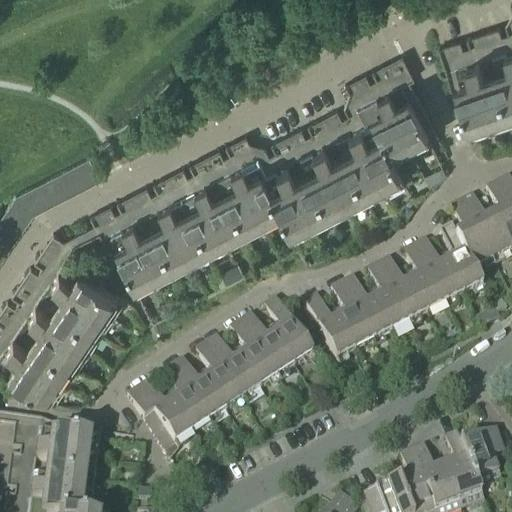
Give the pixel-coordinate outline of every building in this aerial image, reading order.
[(488,32),(496,56),(506,53),(507,52),(499,28),(488,32)] [(478,35),(486,59),(492,57),(496,56),(488,32),(478,35)] [(467,39),(475,63),(480,61),(486,59),(478,35),(467,39)] [(450,45),(458,69),(467,65),(468,65),(460,41),(450,45)] [(439,48),(446,72),(458,69),(450,45),(439,48)] [(496,56),(492,57),(496,68),(498,74),(511,114),(511,50),(507,52),(506,53),(496,56)] [(391,61),(403,84),(413,79),(401,56),(391,61)] [(381,67),(393,89),(403,84),(391,61),(381,67)] [(511,114),(498,74),(496,68),(483,73),(480,61),(475,63),(474,63),(468,65),(467,65),(471,77),(457,81),(459,87),(475,136),(476,136),(496,130),(511,124),(511,114)] [(387,92),(393,89),(381,67),(371,72),(383,94),(387,92)] [(366,103),(375,98),(376,98),(376,97),(365,75),(355,80),(366,103)] [(357,108),(366,103),(355,80),(345,85),(353,103),(356,108),(357,108)] [(389,156),(407,147),(425,137),(426,137),(408,101),(405,96),(392,103),(387,92),(383,94),(381,95),(376,97),(376,98),(375,98),(366,103),(357,108),(365,125),(371,122),(379,138),(389,156)] [(365,125),(357,108),(356,108),(353,103),(343,108),(355,130),(359,128),(365,125)] [(327,116),(338,139),(347,134),(348,133),(337,111),(327,116)] [(318,121),(329,144),(338,139),(327,116),(318,121)] [(323,147),(329,144),(318,121),(307,127),(318,149),(322,147),(323,147)] [(343,156),(367,203),(385,193),(404,184),(389,156),(379,138),(371,122),(365,125),(359,128),(355,130),(348,133),(347,134),(352,145),(340,151),(343,156)] [(311,153),(312,152),(300,130),(292,134),(303,157),(311,153)] [(298,159),(303,157),(292,134),(281,140),(293,162),(298,159)] [(235,142),(246,164),(257,159),(254,154),(245,137),(235,142)] [(293,162),(281,140),(271,145),(282,168),(286,165),(286,166),(293,162)] [(240,167),(241,167),(246,164),(235,142),(225,147),(236,169),(240,167)] [(298,159),(304,170),(307,175),(331,221),(349,212),(367,203),(343,156),(340,151),(328,158),(323,147),(322,147),(318,149),(317,150),(312,152),(311,153),(303,157),(298,159)] [(254,154),(257,159),(265,176),(276,171),(264,149),(254,154)] [(220,178),(229,174),(230,173),(218,150),(208,156),(220,178)] [(198,161),(210,183),(217,180),(220,178),(208,156),(198,161)] [(88,158),(78,163),(90,185),(99,180),(88,158)] [(200,188),(204,186),(210,183),(198,161),(188,166),(200,188)] [(78,163),(69,168),(80,190),(90,185),(78,163)] [(433,184),(447,173),(440,164),(426,176),(433,184)] [(276,171),(265,176),(262,178),(280,212),(279,213),(294,240),(313,231),(331,221),(307,175),(304,170),(292,176),(286,166),(286,165),(282,168),(280,168),(276,171)] [(220,178),(217,180),(219,185),(222,190),(225,196),(244,231),(261,222),(279,213),(280,212),(262,178),(262,177),(249,183),(241,167),(240,167),(236,169),(235,170),(230,173),(229,174),(220,178)] [(69,168),(59,173),(70,195),(80,190),(69,168)] [(182,169),(172,174),(184,197),(193,192),(194,191),(182,169)] [(59,173),(49,178),(61,200),(70,195),(59,173)] [(172,174),(162,179),(174,202),(180,199),(184,197),(172,174)] [(49,178),(39,183),(51,205),(61,200),(49,178)] [(462,234),(455,238),(450,228),(438,234),(451,260),(437,267),(424,241),(402,253),(415,279),(401,286),(388,260),(365,271),(379,298),(365,305),(351,279),(329,290),(343,316),(329,323),(315,297),(303,304),(334,364),(481,288),(473,272),(511,252),(511,188),(507,178),(484,190),(498,216),(484,223),(471,197),(448,208),(462,234)] [(152,185),(164,207),(168,205),(174,202),(162,179),(152,185)] [(210,183),(212,188),(219,185),(217,180),(210,183)] [(39,183),(30,188),(41,210),(51,205),(39,183)] [(188,214),(207,250),(225,240),(244,231),(225,196),(222,190),(210,197),(204,186),(200,188),(194,191),(193,192),(184,197),(180,199),(188,214)] [(30,188),(20,193),(32,215),(41,210),(30,188)] [(146,188),(136,193),(148,215),(156,211),(157,210),(146,188)] [(15,196),(5,210),(26,224),(32,215),(20,193),(15,196)] [(136,193),(126,198),(138,221),(148,215),(136,193)] [(116,203),(127,226),(132,223),(138,221),(126,198),(116,203)] [(157,210),(156,211),(162,222),(149,228),(152,233),(171,268),(189,259),(207,250),(188,214),(180,199),(174,202),(168,205),(164,207),(163,207),(157,210)] [(111,234),(120,229),(121,229),(110,207),(99,212),(111,234)] [(400,219),(407,223),(414,214),(408,209),(400,219)] [(5,210),(0,216),(0,219),(19,233),(26,224),(5,210)] [(110,235),(111,234),(99,212),(89,217),(101,239),(109,235),(110,235)] [(0,219),(0,232),(13,242),(19,233),(0,219)] [(137,234),(132,223),(127,226),(126,226),(121,229),(120,229),(111,234),(110,235),(109,235),(113,247),(112,247),(115,252),(134,288),(134,287),(153,278),(171,268),(152,233),(149,228),(137,234)] [(0,232),(0,245),(7,251),(13,242),(0,232)] [(52,234),(46,244),(67,258),(73,248),(52,234)] [(67,258),(46,244),(40,253),(60,267),(67,258)] [(54,276),(57,272),(60,267),(40,253),(33,262),(54,276)] [(59,290),(52,301),(57,305),(100,333),(111,317),(122,300),(123,299),(122,298),(80,270),(75,267),(67,279),(57,272),(54,276),(53,277),(50,282),(49,283),(59,290)] [(29,268),(23,278),(44,292),(49,283),(50,282),(29,268)] [(17,287),(37,301),(44,292),(23,278),(17,287)] [(37,301),(17,287),(10,296),(31,310),(34,306),(37,301)] [(126,397),(163,454),(311,357),(274,300),(262,307),(278,332),(265,341),(249,316),(228,330),(244,354),(231,363),(215,338),(194,352),(210,377),(204,381),(197,385),(181,360),(160,374),(176,399),(170,403),(163,407),(147,383),(126,397)] [(37,324),(29,335),(34,338),(77,367),(88,350),(100,333),(57,305),(52,301),(44,313),(34,306),(31,310),(31,311),(27,316),(27,317),(37,324)] [(0,311),(0,312),(20,326),(27,317),(27,316),(6,302),(0,311)] [(0,325),(14,335),(20,326),(0,312),(0,325)] [(0,337),(8,343),(11,340),(14,335),(0,325),(0,337)] [(34,338),(29,335),(21,346),(11,340),(8,343),(7,345),(4,349),(4,351),(14,357),(6,369),(10,373),(53,402),(65,384),(77,367),(34,338)] [(37,442),(39,431),(14,428),(12,439),(37,442)] [(35,461),(35,462),(47,464),(45,477),(51,478),(91,483),(93,463),(96,442),(56,437),(39,431),(37,442),(36,454),(36,455),(35,461)] [(494,432),(459,445),(476,490),(477,490),(499,481),(491,460),(503,456),(494,432)] [(452,463),(442,466),(459,511),(482,503),(477,490),(476,490),(459,445),(455,434),(443,439),(452,463)] [(36,454),(37,442),(12,439),(11,450),(36,454)] [(422,447),(410,452),(433,511),(458,511),(459,511),(442,466),(431,470),(428,462),(431,461),(427,452),(424,453),(422,447)] [(407,480),(397,483),(407,511),(433,511),(410,452),(398,456),(407,480)] [(9,469),(34,472),(35,462),(35,461),(10,458),(9,469)] [(32,483),(33,476),(34,472),(9,469),(7,480),(32,483)] [(45,477),(33,476),(32,483),(31,489),(31,494),(30,496),(30,501),(30,503),(28,511),(87,511),(88,503),(91,483),(51,478),(45,477)] [(6,491),(31,494),(31,489),(32,483),(7,480),(6,491)] [(407,511),(397,483),(362,497),(367,511),(407,511)] [(151,490),(137,488),(136,499),(138,499),(150,500),(151,490)] [(338,495),(326,511),(357,511),(359,510),(338,495)] [(23,511),(28,511),(30,503),(30,501),(5,498),(3,509),(23,511)]
